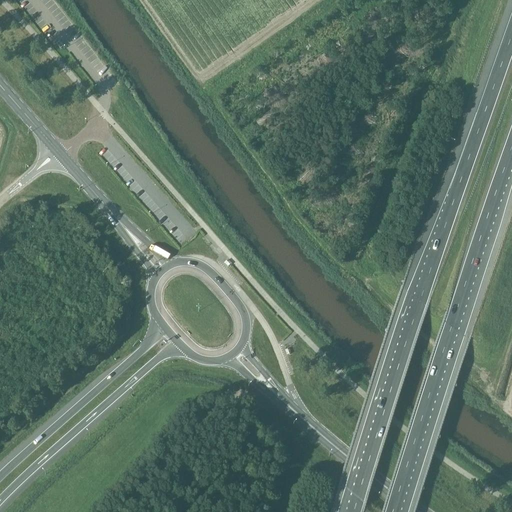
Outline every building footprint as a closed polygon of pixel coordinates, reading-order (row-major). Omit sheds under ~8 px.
[(105,154),(98,160),(104,166),(110,159),(105,154)] [(168,236),(176,245),(183,239),(175,230),(168,236)] [(412,355),(415,355),(414,351),(390,331),(386,332),(387,335),(412,355)] [(454,388),(456,387),(456,384),(431,364),(428,365),(428,367),(454,388)] [(397,408),(397,407),(398,407),(398,406),(398,405),(397,404),(372,383),(371,383),(370,383),(369,383),(369,384),(368,385),(368,386),(369,387),(394,408),(395,408),(396,408),(397,408)] [(439,440),(440,439),(440,438),(440,437),(440,436),(439,436),(413,417),(412,417),(411,417),(411,418),(410,418),(410,419),(410,420),(411,420),(437,440),(438,440),(439,440)] [(380,458),(380,457),(380,456),(355,436),(354,436),(354,437),(354,438),(379,458),(380,458)] [(422,490),(423,490),(423,489),(422,488),(397,469),(396,469),(395,470),(395,471),(396,472),(421,490),(422,490)]
